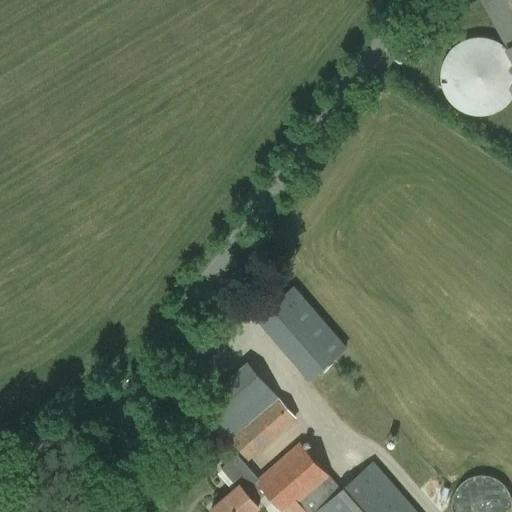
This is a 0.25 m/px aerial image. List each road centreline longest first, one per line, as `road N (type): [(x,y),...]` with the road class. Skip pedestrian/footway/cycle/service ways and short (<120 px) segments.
road 1 (unclassified): [(138,400),(180,318),(414,0)]
road 2 (unclassified): [(0,459),(138,400)]
